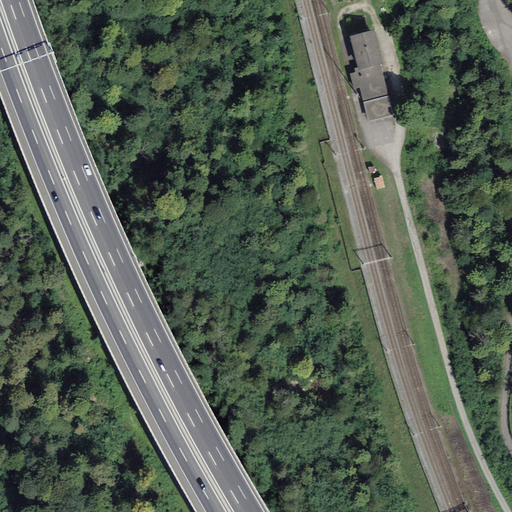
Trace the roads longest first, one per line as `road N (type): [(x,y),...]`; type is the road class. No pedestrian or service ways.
road 1 (motorway): [(251,511),(119,262),(16,0)]
road 2 (motorway): [(0,42),(93,270),(219,511)]
road 3 (track): [(388,36),(401,111),(397,177),(458,402),(507,511)]
